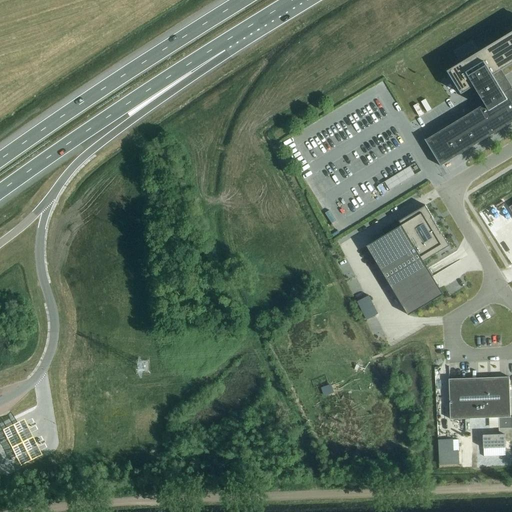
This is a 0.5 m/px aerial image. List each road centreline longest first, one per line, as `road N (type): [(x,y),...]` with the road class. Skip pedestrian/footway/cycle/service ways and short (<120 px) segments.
road 1 (track): [(511,489),(62,511)]
road 2 (motorway): [(243,0),(0,160)]
road 3 (motorway): [(0,192),(221,44)]
road 4 (motorway): [(48,200),(84,157),(221,44)]
road 5 (residential): [(511,151),(469,176),(455,201),(500,289)]
road 6 (residential): [(511,353),(467,356),(453,346),(453,319),(500,289)]
